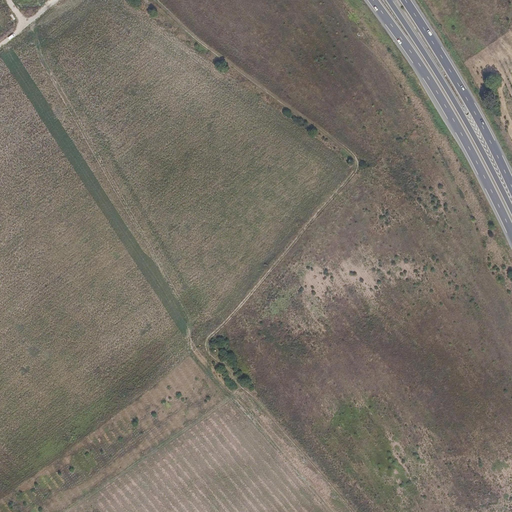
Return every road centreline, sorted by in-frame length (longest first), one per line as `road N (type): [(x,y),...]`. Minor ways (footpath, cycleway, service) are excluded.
road 1 (track): [(156,0),(355,158),(356,168),(206,342),(353,511)]
road 2 (motorway): [(372,0),(440,98),(511,230)]
road 3 (motorway): [(511,205),(388,0)]
road 4 (motorway): [(511,183),(406,0)]
